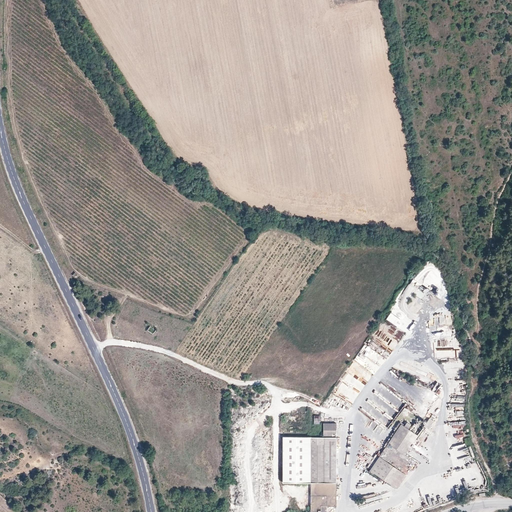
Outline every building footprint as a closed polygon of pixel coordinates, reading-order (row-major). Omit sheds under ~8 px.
[(423,285),(416,295),(424,300),(431,291),(423,285)] [(412,299),(416,303),(411,308),(416,313),(423,307),(420,304),(422,302),(416,296),(412,299)] [(386,318),(396,325),(400,319),(390,312),(386,318)] [(360,354),(358,353),(355,359),(366,365),(372,355),(363,349),(360,354)] [(427,429),(436,417),(431,414),(422,425),(427,429)] [(398,424),(386,443),(403,455),(416,435),(410,430),(411,425),(405,422),(402,426),(398,424)] [(321,436),(334,437),(335,424),(322,423),(321,436)] [(459,430),(454,431),(455,439),(465,437),(463,426),(458,427),(459,430)] [(321,436),(280,435),(281,484),(309,483),(309,511),(327,511),(327,507),(334,507),(336,437),(334,437),(321,436)] [(379,455),(376,456),(366,471),(396,490),(416,463),(403,455),(386,444),(379,455)] [(420,497),(423,508),(441,503),(437,490),(431,491),(434,499),(430,500),(429,495),(420,497)]
